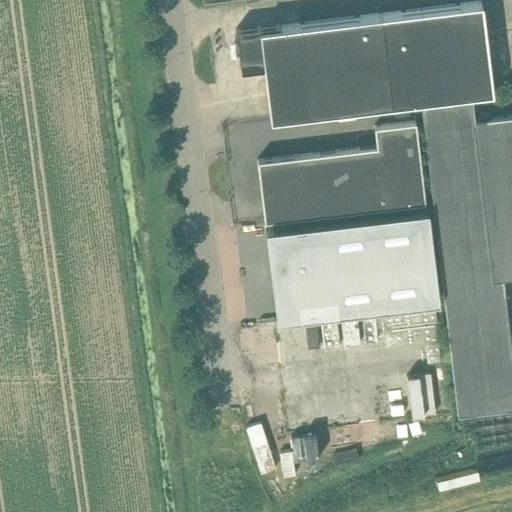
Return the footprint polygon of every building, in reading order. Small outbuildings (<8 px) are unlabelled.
[(481,2),(380,14),(279,26),(279,23),(235,29),(241,71),(264,68),(270,118),(491,91),(481,2)] [(511,114),(473,119),(470,99),(420,105),(457,413),(511,406),(511,367),(501,277),(511,275),(511,114)] [(264,220),(284,218),(424,201),(415,120),(374,125),(376,145),(257,159),(264,220)] [(426,209),(264,228),(265,232),(273,231),(277,259),(271,259),(274,287),(280,286),(283,314),(275,315),(275,319),(437,300),(426,209)] [(449,417),(403,417),(403,437),(423,437),(423,425),(449,425),(449,417)] [(510,422),(467,424),(468,445),(511,443),(510,422)]
